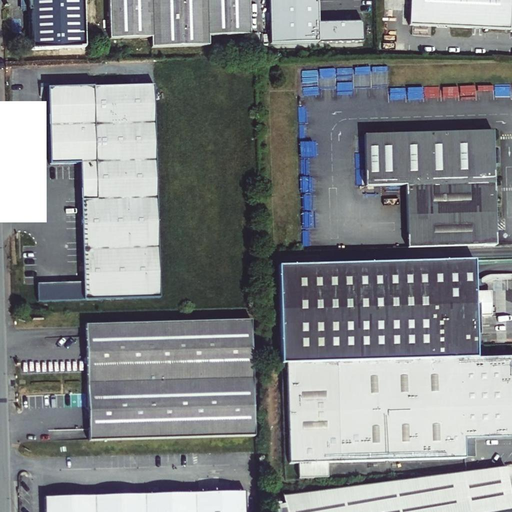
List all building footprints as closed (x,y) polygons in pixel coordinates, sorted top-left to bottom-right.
[(28,0),(29,11),(30,48),(85,47),(84,0),(28,0)] [(148,0),(108,0),(109,40),(150,39),(148,0)] [(208,38),(250,38),(248,0),(148,0),(150,39),(152,39),(152,50),(208,49),(208,38)] [(268,0),(269,45),(362,44),(361,24),(317,25),(316,0),(268,0)] [(511,0),(409,0),(409,25),(511,29),(511,0)] [(154,86),(48,89),(49,117),(44,117),(44,127),(49,127),(50,165),(80,165),(84,283),(84,301),(160,299),(154,86)] [(407,186),(409,248),(497,245),(498,245),(494,131),(365,136),(367,187),(407,186)] [(78,220),(69,220),(70,229),(78,229),(78,220)] [(276,266),(277,272),(301,271),(304,352),(477,345),(475,296),(474,260),(276,266)] [(287,465),(338,463),(463,459),(463,439),(511,437),(511,356),(477,358),(477,345),(304,352),(301,271),(277,272),(279,365),(284,365),(287,465)] [(37,285),(38,302),(84,301),(84,283),(37,285)] [(252,322),(85,327),(88,442),(255,438),(252,322)] [(285,496),(287,505),(269,508),(269,511),(511,511),(511,509),(505,466),(285,496)] [(44,495),(43,511),(245,511),(245,492),(44,495)]
